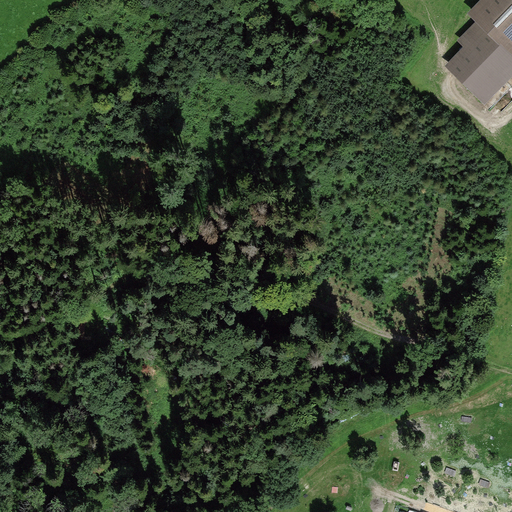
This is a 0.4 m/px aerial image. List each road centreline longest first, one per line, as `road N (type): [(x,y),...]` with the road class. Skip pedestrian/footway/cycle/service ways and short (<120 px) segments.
road 1 (track): [(511,371),(338,319),(306,300),(199,284),(147,263),(84,305),(0,330)]
road 2 (track): [(84,305),(33,270),(0,193)]
